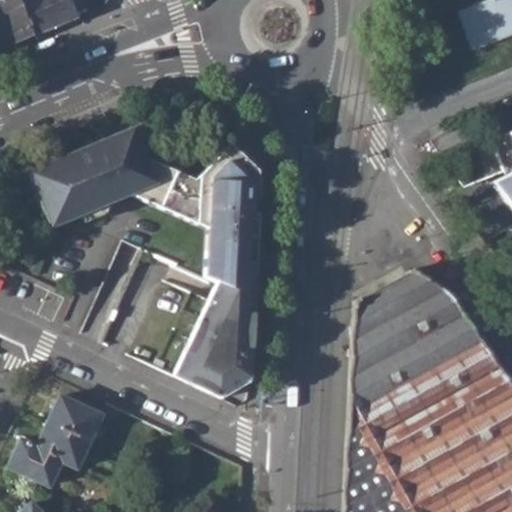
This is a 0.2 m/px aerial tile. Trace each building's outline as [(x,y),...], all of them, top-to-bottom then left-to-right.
[(0,0),(0,49),(34,35),(18,0),(0,0)] [(18,0),(34,35),(77,17),(69,0),(18,0)] [(511,31),(511,0),(475,0),(472,6),(468,14),(467,22),(468,40),(471,48),(511,31)] [(472,6),(455,13),(469,49),(471,48),(468,40),(467,22),(468,14),(472,6)] [(55,38),(33,47),(37,56),(58,46),(55,38)] [(439,154),(472,139),(467,125),(429,139),(439,154)] [(131,127),(24,173),(34,198),(48,229),(80,215),(105,204),(109,202),(106,195),(117,190),(129,194),(206,228),(204,275),(215,280),(253,297),(258,198),(255,174),(253,167),(227,142),(193,179),(144,157),(131,127)] [(511,151),(511,169),(486,183),(511,221),(511,127),(505,130),(511,151)] [(444,162),(476,147),(472,139),(439,154),(444,162)] [(461,186),(501,171),(489,141),(476,147),(444,162),(461,186)] [(34,198),(24,173),(17,176),(27,201),(34,198)] [(117,190),(106,195),(109,202),(129,194),(117,190)] [(105,204),(80,215),(84,223),(104,214),(107,208),(105,204)] [(511,511),(511,391),(450,301),(441,291),(431,283),(409,271),(383,285),(353,302),(341,511),(511,511)] [(215,280),(172,373),(171,375),(195,386),(222,398),(244,383),(248,376),(253,297),(215,280)] [(46,422),(88,442),(100,415),(59,396),(46,422)] [(46,422),(35,445),(34,448),(61,461),(76,468),(88,442),(46,422)] [(49,486),(61,461),(34,448),(35,445),(21,439),(8,467),(49,486)]
